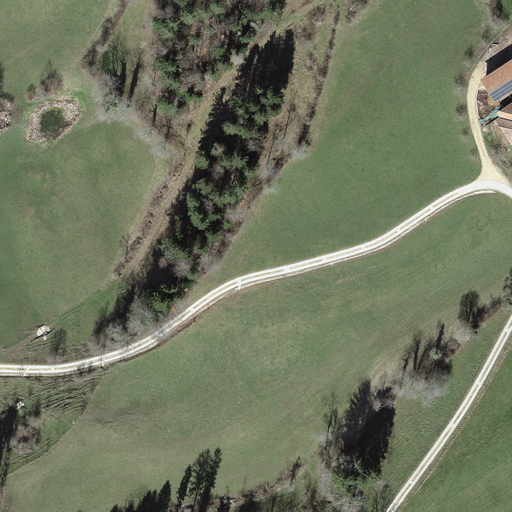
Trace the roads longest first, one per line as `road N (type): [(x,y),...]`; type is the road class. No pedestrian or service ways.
road 1 (track): [(0,366),(90,362),(186,317),(390,290),(440,267),(511,210)]
road 2 (track): [(511,328),(393,511)]
